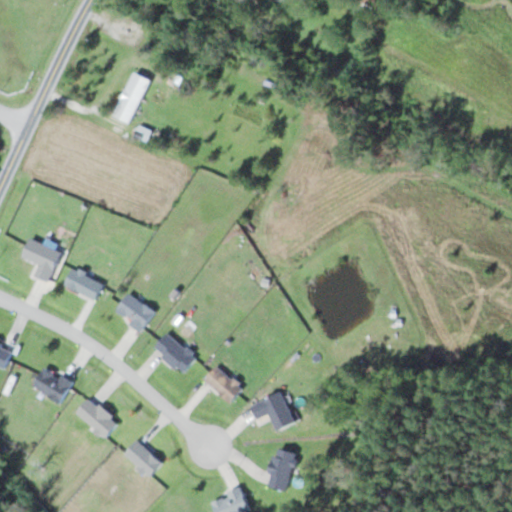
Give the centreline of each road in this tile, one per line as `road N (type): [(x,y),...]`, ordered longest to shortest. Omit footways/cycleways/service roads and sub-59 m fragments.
road 1 (residential): [(0,298),(94,346),(215,450)]
road 2 (residential): [(0,187),(93,0)]
